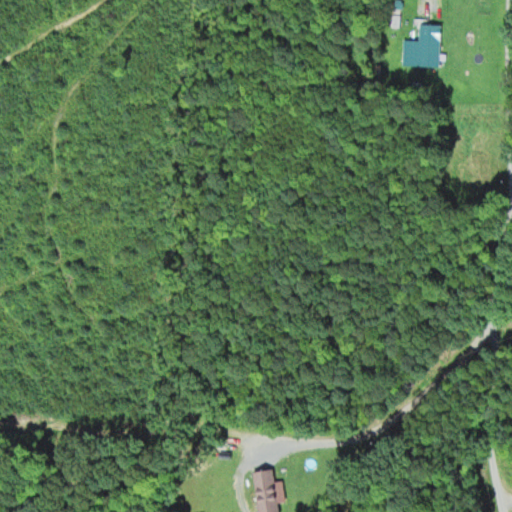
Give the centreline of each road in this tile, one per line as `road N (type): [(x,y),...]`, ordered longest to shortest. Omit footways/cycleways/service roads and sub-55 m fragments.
road 1 (residential): [(491,320),(377,419),(278,438),(83,419),(0,395)]
road 2 (residential): [(506,0),(491,320)]
